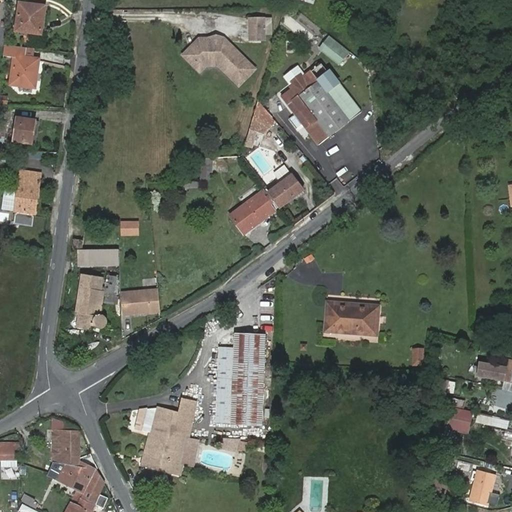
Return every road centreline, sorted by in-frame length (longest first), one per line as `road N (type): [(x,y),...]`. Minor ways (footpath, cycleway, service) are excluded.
road 1 (unclassified): [(62,389),(224,292),(511,73)]
road 2 (unclassified): [(92,0),(47,354),(62,389)]
road 3 (unclassified): [(62,389),(84,410),(134,511)]
